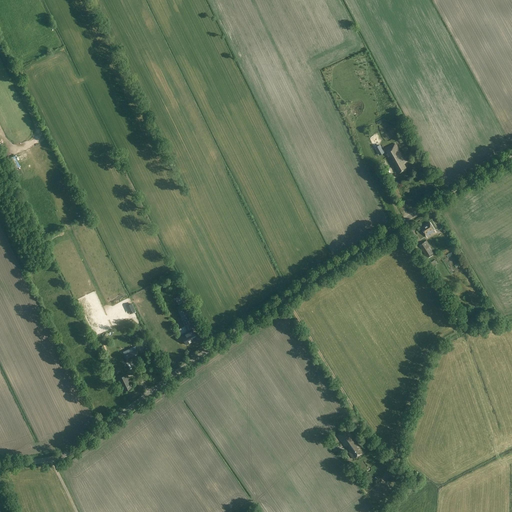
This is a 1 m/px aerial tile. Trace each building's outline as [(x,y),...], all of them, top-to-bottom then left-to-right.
[(399,173),(406,169),(404,164),(405,163),(395,144),(384,150),(386,154),(387,153),(388,156),(388,157),(393,166),(394,165),(399,173)] [(427,238),(436,232),(430,223),(421,228),(427,238)] [(427,257),(433,253),(425,241),(419,245),(427,257)] [(189,343),(197,339),(193,331),(190,333),(191,334),(186,336),(189,343)] [(122,353),(126,361),(138,356),(134,347),(122,353)] [(124,391),(131,387),(127,378),(128,378),(127,374),(116,379),(120,386),(121,385),(124,391)] [(347,449),(349,451),(348,452),(353,459),(363,452),(358,445),(360,444),(352,433),(351,434),(349,432),(350,431),(348,428),(337,436),(347,449)]
